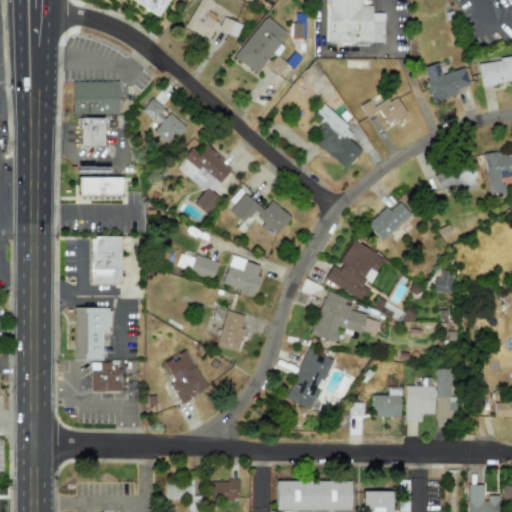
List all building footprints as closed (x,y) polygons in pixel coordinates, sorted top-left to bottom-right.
[(131,0),(155,16),(166,0),(131,0)] [(197,0),(183,26),(207,40),(214,27),(233,38),(240,26),(222,16),(220,19),(206,11),(212,1),(210,0),(197,0)] [(382,43),(383,13),(370,13),(371,6),(360,6),(360,0),(326,0),(325,41),(382,43)] [(287,33),(265,15),(232,56),(254,74),(287,33)] [(476,64),(480,87),(511,80),(511,68),(510,57),(476,64)] [(431,101),(469,88),(462,67),(441,74),(436,62),(423,67),(427,79),(423,80),(431,101)] [(117,82),(71,81),(70,114),(116,115),(117,82)] [(359,105),(365,117),(377,110),(384,124),(395,118),(396,120),(406,115),(394,94),(372,107),(368,100),(359,105)] [(168,113),(166,115),(149,100),(141,109),(158,125),(151,132),(167,146),(184,127),(168,113)] [(321,104),(312,115),(321,123),(313,132),(316,134),(310,141),(344,169),(360,151),(346,139),(353,131),(321,104)] [(79,146),(102,145),(102,117),(79,118),(79,146)] [(193,203),(208,214),(219,199),(210,193),(230,167),(204,147),(197,155),(189,149),(175,169),(203,190),(193,203)] [(511,152),(482,156),(487,198),(502,196),(500,178),(511,176),(511,152)] [(468,160),(432,174),(441,198),(477,185),(468,160)] [(120,177),(77,177),(77,198),(120,197),(120,177)] [(261,210),(244,193),(228,211),(242,223),(251,213),(274,235),(289,218),(270,200),(261,210)] [(409,214),(397,202),(388,210),(385,206),(365,225),(380,241),(409,214)] [(89,285),(120,285),(119,236),(88,237),(89,285)] [(382,256),(350,241),(336,269),(329,266),(322,281),(362,300),(368,287),(367,286),(382,256)] [(174,267),(211,278),(216,261),(194,255),(193,258),(178,254),(174,267)] [(252,295),(261,265),(229,255),(220,285),(252,295)] [(451,271),(439,271),(439,277),(432,277),(432,292),(450,293),(451,271)] [(310,335),(333,342),(338,326),(373,336),(377,319),(342,309),(345,298),(322,291),(310,335)] [(400,310),(375,299),(370,309),(396,320),(400,310)] [(72,359),(100,360),(101,332),(109,333),(109,308),(72,308),(72,359)] [(245,316),(225,310),(215,345),(235,351),(245,316)] [(310,410),(331,359),(305,348),(284,400),(310,410)] [(185,350),(162,361),(172,382),(169,383),(178,403),(205,390),(185,350)] [(119,391),(118,361),(88,362),(89,392),(119,391)] [(449,398),(450,369),(435,368),(434,397),(449,398)] [(403,386),(403,420),(419,421),(419,414),(432,414),(432,386),(403,386)] [(398,418),(399,387),(386,387),(386,395),(370,395),(370,417),(398,418)] [(511,420),(511,401),(493,401),(493,417),(511,417),(511,420)] [(361,416),(361,403),(348,402),(347,415),(361,416)] [(274,479),(349,480),(348,510),(274,509),(274,479)] [(164,501),(185,500),(184,511),(191,511),(198,511),(198,495),(192,495),(191,480),(163,481),(164,501)] [(237,480),(208,481),(209,501),(237,500),(237,480)] [(407,511),(408,480),(397,480),(397,511),(407,511)] [(502,486),(502,506),(511,505),(511,482),(511,483),(511,486),(502,486)] [(483,485),(466,485),(465,511),(496,511),(497,496),(483,496),(483,485)] [(360,511),(361,491),(392,491),(391,511),(360,511)]
